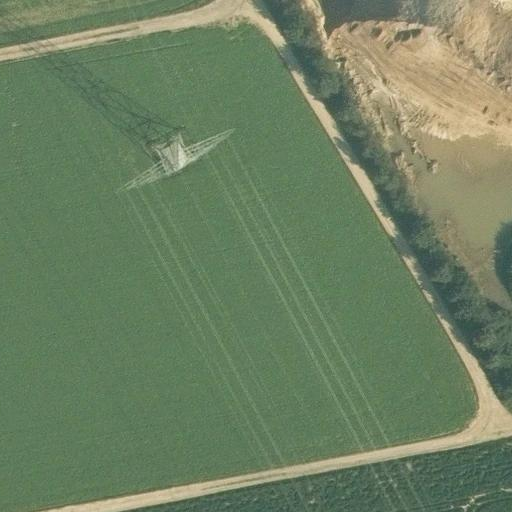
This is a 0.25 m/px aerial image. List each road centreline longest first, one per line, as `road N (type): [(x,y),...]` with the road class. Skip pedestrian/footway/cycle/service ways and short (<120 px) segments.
road 1 (track): [(506,428),(489,384),(255,0)]
road 2 (track): [(511,427),(70,511)]
road 3 (track): [(258,3),(0,52)]
